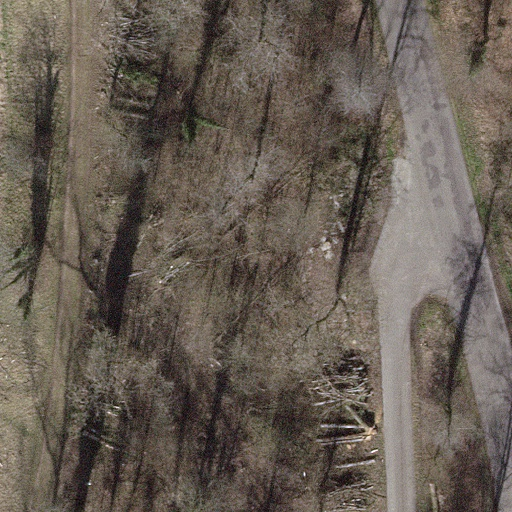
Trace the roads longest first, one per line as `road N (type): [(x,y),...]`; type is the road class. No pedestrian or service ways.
road 1 (track): [(31,511),(67,354),(74,0)]
road 2 (residential): [(401,0),(511,449)]
road 3 (track): [(452,215),(419,225),(397,302),(403,511)]
